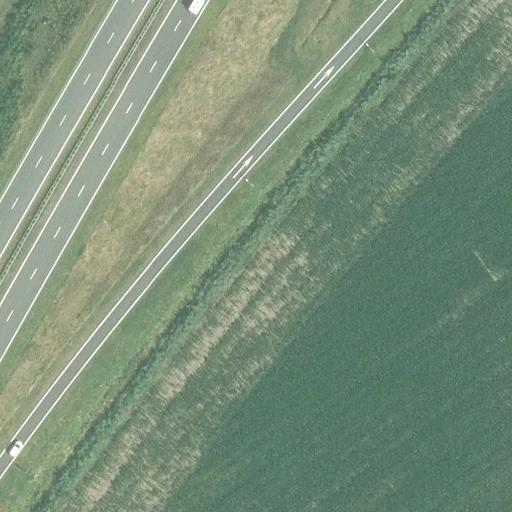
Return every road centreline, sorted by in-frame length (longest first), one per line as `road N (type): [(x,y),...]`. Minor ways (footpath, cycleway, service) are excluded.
road 1 (trunk): [(0,472),(244,159),(388,0)]
road 2 (trunk): [(0,331),(196,0)]
road 3 (trunk): [(135,0),(0,228)]
